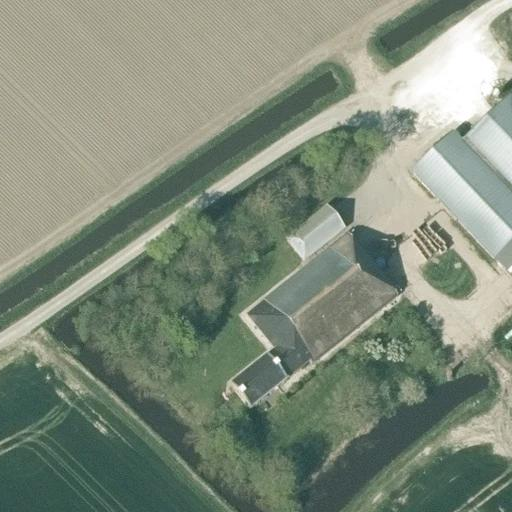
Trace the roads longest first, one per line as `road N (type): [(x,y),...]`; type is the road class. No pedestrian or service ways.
road 1 (unclassified): [(0,342),(325,124)]
road 2 (track): [(510,0),(325,124)]
